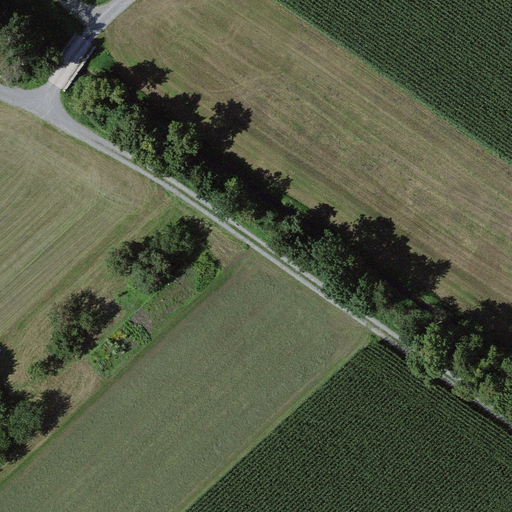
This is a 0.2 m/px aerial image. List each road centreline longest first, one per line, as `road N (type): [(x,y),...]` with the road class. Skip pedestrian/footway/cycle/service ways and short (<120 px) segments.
road 1 (track): [(511,416),(142,171),(0,90)]
road 2 (track): [(39,108),(98,23),(127,0)]
